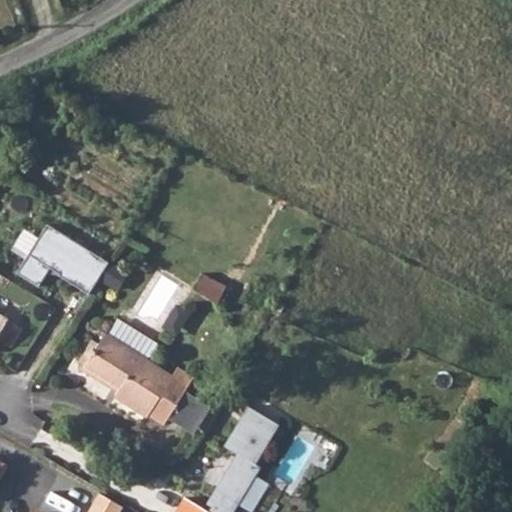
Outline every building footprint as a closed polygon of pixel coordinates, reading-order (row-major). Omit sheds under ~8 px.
[(23,153),(12,172),(40,189),(52,170),(23,153)] [(68,283),(99,302),(119,271),(58,232),(27,280),(48,294),(60,276),(69,282),(68,283)] [(242,298),(218,286),(209,300),(233,315),(242,298)] [(0,356),(18,327),(0,315),(0,356)] [(123,344),(163,370),(172,357),(132,331),(123,344)] [(122,343),(101,373),(139,398),(134,404),(164,423),(165,421),(180,430),(209,385),(194,376),(188,386),(163,370),(123,344),(122,343)] [(254,410),(229,449),(239,455),(208,504),(217,509),(214,511),(240,511),(268,468),(263,464),(285,429),(254,410)] [(213,511),(189,498),(180,511),(213,511)]
